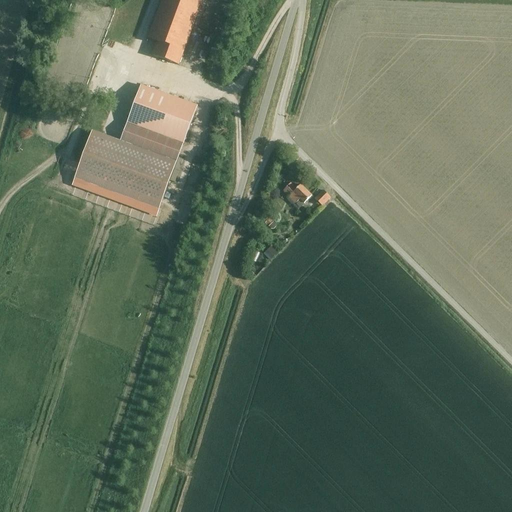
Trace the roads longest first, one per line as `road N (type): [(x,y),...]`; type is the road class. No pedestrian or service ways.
road 1 (unclassified): [(511,364),(275,134)]
road 2 (unclassified): [(143,511),(230,220)]
road 3 (unclassified): [(295,0),(230,220)]
road 4 (unclassified): [(275,134),(300,0)]
